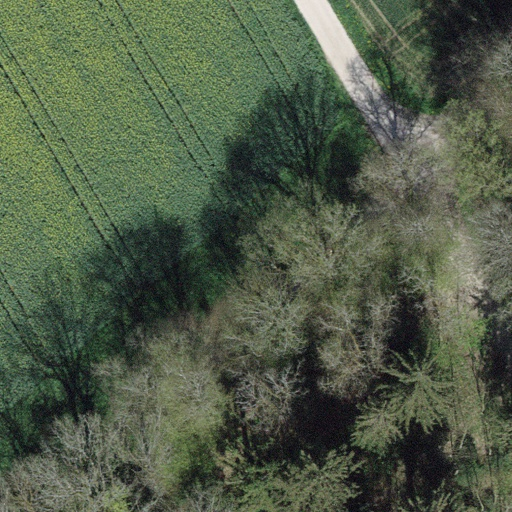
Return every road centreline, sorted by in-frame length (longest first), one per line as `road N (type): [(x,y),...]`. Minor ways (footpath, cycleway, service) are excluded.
road 1 (track): [(34,511),(511,73)]
road 2 (track): [(511,341),(307,0)]
